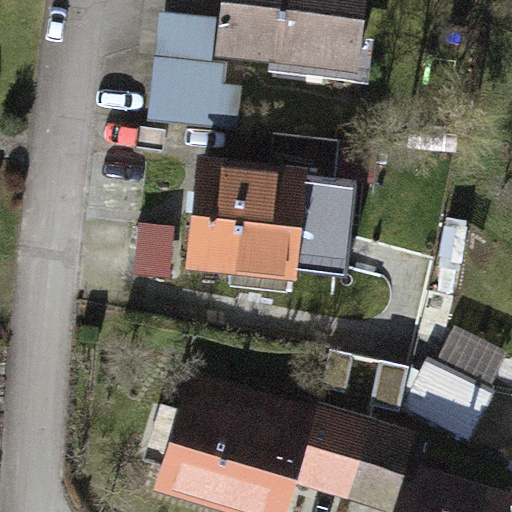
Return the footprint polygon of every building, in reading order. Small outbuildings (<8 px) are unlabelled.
[(355,0),(215,0),(210,57),(348,70),(355,0)] [(299,170),(194,160),(184,268),(289,278),(299,170)] [(177,282),(185,232),(150,227),(142,277),(177,282)] [(495,399),(433,368),(411,412),(472,443),(495,399)] [(307,405),(188,372),(155,495),(216,511),(291,511),(298,488),(348,502),(371,420),(307,403),(307,405)] [(425,435),(371,420),(348,502),(386,511),(511,511),(511,470),(422,446),(425,435)]
